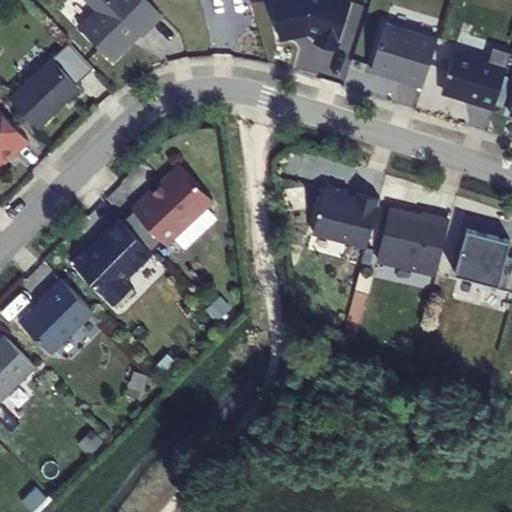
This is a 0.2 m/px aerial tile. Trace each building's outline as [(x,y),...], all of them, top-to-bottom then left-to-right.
[(143,35),(164,14),(151,2),(149,0),(89,0),(98,8),(81,26),(114,59),(134,40),(134,35),(139,31),(143,35)] [(273,0),(281,37),(305,32),(305,31),(307,30),(319,34),(316,41),(337,48),(353,0),(273,0)] [(404,78),(424,85),(439,38),(388,22),(374,65),(405,75),(404,78)] [(476,102),(496,108),(511,57),(511,52),(495,47),(490,61),(456,50),(444,89),(477,99),(476,102)] [(53,58),(12,96),(13,97),(14,102),(38,127),(81,88),(53,58)] [(410,106),(418,83),(396,76),(388,98),(410,106)] [(0,163),(6,158),(4,156),(10,150),(13,153),(28,139),(0,109),(0,163)] [(133,207),(166,243),(214,199),(182,165),(152,193),(150,191),(133,207)] [(368,247),(381,199),(358,192),(356,196),(349,195),(350,190),(327,184),(314,232),(368,247)] [(380,258),(440,274),(455,221),(427,213),(426,217),(419,215),(418,213),(418,212),(394,206),(380,258)] [(124,277),(153,251),(122,217),(87,248),(85,245),(75,254),(78,257),(75,261),(116,305),(135,288),(124,277)] [(511,241),(511,240),(468,229),(456,274),(499,286),(498,287),(511,291),(511,257),(508,256),(511,241)] [(62,277),(44,295),(84,319),(94,310),(62,277)] [(31,308),(21,318),(53,350),(84,319),(44,295),(41,298),(45,303),(39,308),(31,308)] [(0,399),(35,365),(17,347),(5,334),(0,338),(0,399)]
